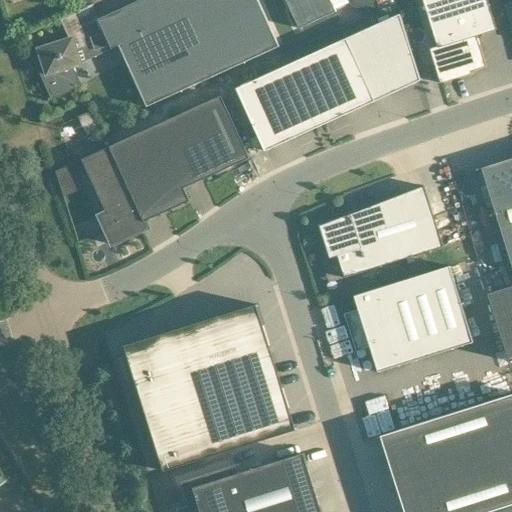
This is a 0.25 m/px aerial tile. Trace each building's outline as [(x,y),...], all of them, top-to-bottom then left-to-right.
[(42,58),(36,60),(43,76),(48,74),(52,82),(47,84),(53,98),(71,90),(80,85),(72,67),(82,64),(119,46),(147,107),(218,75),(262,55),(279,48),(281,47),(258,0),(141,0),(69,32),(71,38),(39,49),(42,58)] [(286,0),(299,29),(318,21),(336,12),(335,9),(348,3),(346,0),(286,0)] [(350,0),(348,6),(368,15),(374,0),(350,0)] [(487,0),(423,0),(438,47),(430,49),(441,83),(471,74),(471,71),(486,67),(479,46),(482,45),(479,35),(497,30),(487,0)] [(421,80),(400,14),(237,89),(265,151),(421,80)] [(148,227),(146,221),(190,201),(184,188),(250,158),(221,96),(82,159),(106,212),(99,215),(112,245),(143,231),(148,229),(149,228),(148,227)] [(89,112),(79,117),(88,136),(98,131),(89,112)] [(511,158),(482,168),(511,264),(511,158)] [(424,186),(320,226),(330,259),(337,256),(344,278),(443,247),(424,186)] [(346,317),(354,342),(368,338),(378,372),(474,342),(450,266),(355,296),(359,309),(344,314),(345,318),(346,317)] [(511,285),(488,293),(509,362),(511,360),(511,285)] [(257,304),(125,346),(164,471),(296,430),(257,304)] [(511,511),(511,393),(381,436),(404,511),(511,511)] [(191,503),(177,508),(177,511),(322,511),(304,453),(237,474),(234,466),(183,483),(187,495),(189,495),(191,503)]
